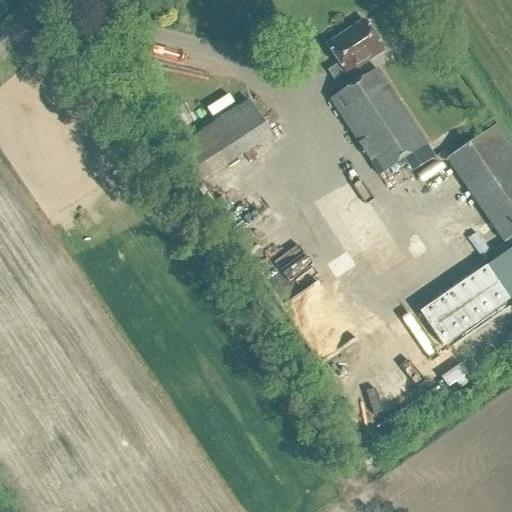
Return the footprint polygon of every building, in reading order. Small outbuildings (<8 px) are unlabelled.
[(341,93),(329,101),(378,177),(403,162),(411,174),(434,159),(425,146),(376,70),(363,78),(356,67),(381,50),(363,23),(327,47),(338,65),(327,72),(341,93)] [(151,47),(148,59),(177,66),(180,54),(151,47)] [(206,75),(210,63),(182,55),(178,67),(206,75)] [(110,70),(115,67),(112,62),(107,65),(110,70)] [(188,185),(261,141),(239,106),(166,150),(188,185)] [(511,238),(511,148),(496,125),(445,160),(503,244),(511,238)] [(221,171),(203,182),(217,205),(235,194),(221,171)] [(235,231),(254,221),(240,194),(220,204),(235,231)] [(390,212),(379,219),(409,265),(420,258),(390,212)] [(485,231),(475,235),(482,252),(492,248),(485,231)] [(511,249),(485,268),(509,302),(511,307),(511,249)] [(485,268),(418,313),(441,348),(509,302),(485,268)]
